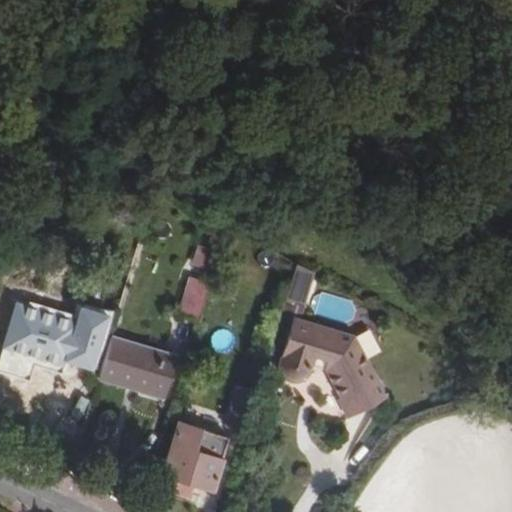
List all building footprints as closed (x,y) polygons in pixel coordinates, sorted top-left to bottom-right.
[(296,265),(286,300),(304,305),(313,270),(296,265)] [(182,312),(198,317),(210,276),(194,272),(182,312)] [(6,337),(89,362),(106,308),(82,301),(77,316),(18,298),(6,337)] [(268,356),(281,359),(289,311),(289,306),(283,305),(268,356)] [(359,333),(289,311),(281,359),(282,366),(287,374),(296,377),(306,377),(318,368),(327,369),(349,415),(391,395),(359,333)] [(118,332),(106,372),(167,391),(178,350),(118,332)] [(258,388),(241,383),(228,425),(246,430),(258,388)] [(193,482),(217,489),(231,435),(203,424),(178,416),(162,472),(193,482)] [(189,498),(193,482),(162,472),(157,488),(189,498)]
